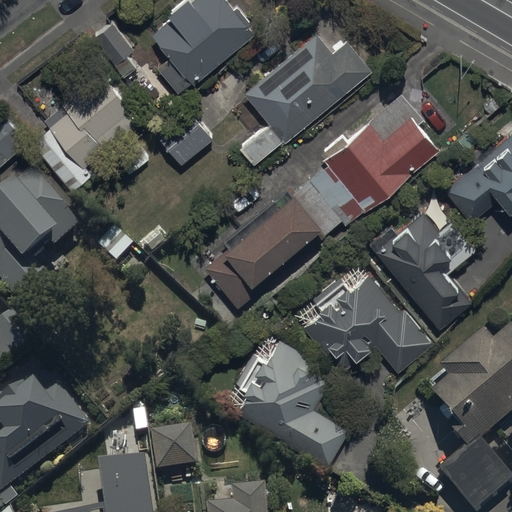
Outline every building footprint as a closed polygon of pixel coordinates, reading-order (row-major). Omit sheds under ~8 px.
[(196,87),(256,35),(251,29),(254,26),(238,8),(236,10),(227,0),(192,0),(192,1),(191,0),(185,0),(148,32),(163,50),(150,60),(179,94),(192,83),(196,87)] [(135,49),(113,23),(94,39),(126,78),(138,68),(128,55),(135,49)] [(256,166),(372,72),(347,41),(333,53),(318,34),(243,94),(269,126),(242,148),(256,166)] [(91,176),(85,168),(141,121),(100,71),(61,104),(68,112),(33,141),(72,191),(91,176)] [(347,228),(438,151),(417,127),(425,120),(404,95),(349,141),(344,136),(324,153),(328,156),(323,160),(328,166),(308,183),(347,228)] [(183,165),(212,139),(184,107),(154,132),(183,165)] [(0,167),(27,144),(0,112),(0,167)] [(511,213),(511,133),(496,147),(488,137),(465,157),(473,166),(444,190),(471,223),(499,199),(511,213)] [(130,174),(149,158),(136,143),(117,159),(130,174)] [(0,290),(1,290),(14,306),(44,281),(40,276),(64,256),(60,251),(79,235),(30,178),(10,195),(7,190),(0,196),(0,290)] [(258,283),(322,229),(292,194),(206,267),(240,307),(262,288),(258,283)] [(439,232),(422,212),(397,233),(391,226),(370,244),(440,328),(471,302),(447,274),(476,250),(452,221),(439,232)] [(114,233),(97,251),(115,267),(132,249),(114,233)] [(315,300),(294,318),(343,375),(376,347),(398,373),(433,344),(403,309),(401,311),(369,273),(352,287),(343,276),(315,300)] [(12,317),(0,325),(0,369),(33,346),(12,317)] [(230,406),(329,468),(351,431),(317,411),(322,403),(319,401),(331,382),(314,371),(318,363),(266,331),(248,360),(245,358),(237,370),(241,373),(226,397),(233,402),(230,406)] [(485,336),(442,371),(452,383),(432,400),(454,426),(447,432),(466,455),(441,475),(471,511),(483,511),(511,488),(511,482),(483,447),(511,422),(511,332),(494,347),(485,336)] [(0,442),(1,444),(0,444),(0,499),(91,434),(58,389),(41,401),(31,388),(5,407),(1,402),(0,402),(0,442)] [(148,436),(155,476),(195,472),(191,431),(148,436)] [(59,511),(152,511),(144,451),(97,458),(104,506),(59,511)] [(266,511),(265,492),(231,495),(232,509),(207,511),(266,511)]
